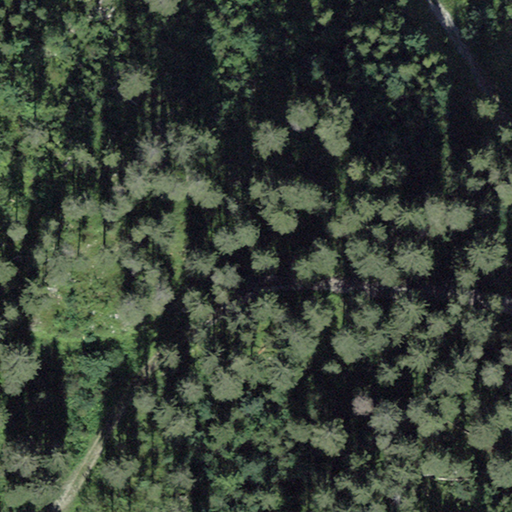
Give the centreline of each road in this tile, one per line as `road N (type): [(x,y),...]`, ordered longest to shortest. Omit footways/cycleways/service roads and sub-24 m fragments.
road 1 (track): [(63,511),(154,375),(210,320),(275,290),(511,297)]
road 2 (track): [(423,0),(511,130)]
